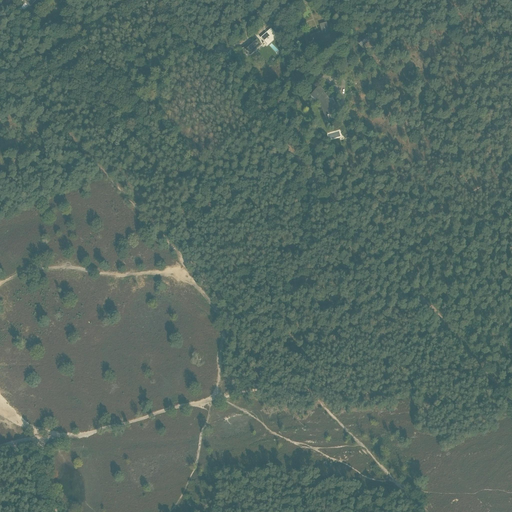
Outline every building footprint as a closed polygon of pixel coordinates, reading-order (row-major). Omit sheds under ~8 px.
[(259,11),(255,18),(259,21),(264,14),(259,11)] [(309,34),(306,36),(303,37),(306,44),(312,41),(313,40),(315,44),(323,41),(321,37),(330,35),(326,23),(319,25),(322,33),(319,33),(319,32),(310,36),(309,34)] [(271,30),(261,38),(264,42),(262,44),(263,45),(265,43),(275,34),(271,30)] [(366,34),(356,42),(361,48),(371,41),(366,34)] [(249,54),(250,55),(261,45),(262,46),(257,40),(257,41),(251,47),(248,45),(246,46),(242,49),(243,49),(245,52),(246,51),(247,52),(247,53),(248,54),(249,54)] [(331,98),(328,100),(327,99),(326,98),(325,96),(324,95),(323,94),(324,93),(318,88),(311,96),(316,100),(318,99),(319,100),(320,101),(321,102),(322,103),(322,104),(323,106),(324,107),(324,109),(323,110),(326,117),(333,114),(333,113),(333,111),(332,109),(331,108),(331,106),(334,105),(333,103),(332,101),(332,100),(331,98)] [(327,135),(330,140),(337,136),(335,131),(327,135)]
